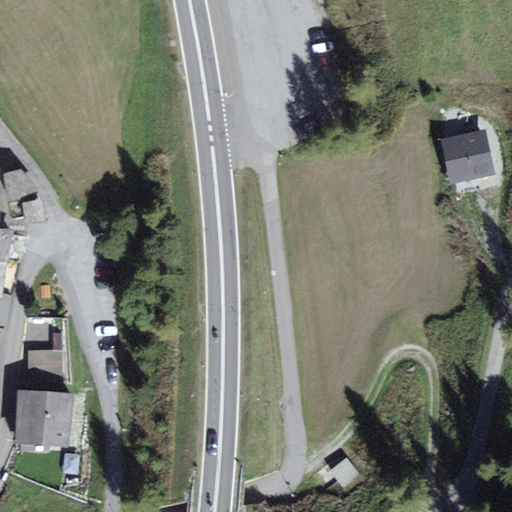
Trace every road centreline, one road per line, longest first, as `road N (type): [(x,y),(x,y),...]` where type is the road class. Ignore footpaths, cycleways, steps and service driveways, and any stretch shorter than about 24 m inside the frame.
road 1 (residential): [(212,131),(264,160),(288,331),(293,473),(196,511)]
road 2 (primary): [(216,511),(225,336),(212,131)]
road 3 (track): [(430,511),(435,387),(426,356),(413,351),(396,353),(348,432),(293,473)]
road 4 (residential): [(118,511),(108,395),(62,235)]
road 5 (unclassified): [(441,511),(458,488),(487,402),(511,288)]
road 6 (residential): [(0,455),(23,295),(41,255),(62,235)]
road 7 (primary): [(212,131),(190,0)]
road 8 (residential): [(62,235),(39,180),(0,130)]
